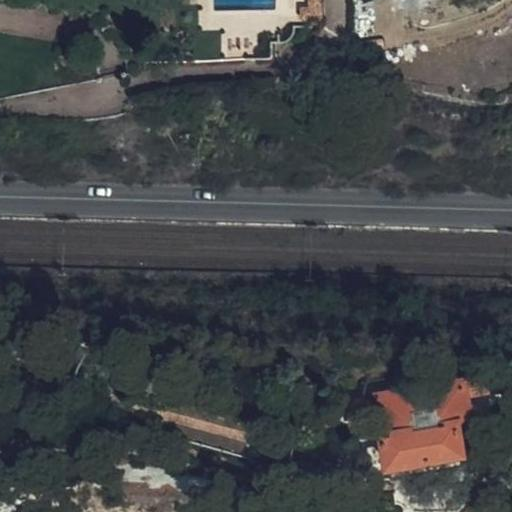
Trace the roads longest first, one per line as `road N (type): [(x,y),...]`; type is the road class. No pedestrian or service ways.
road 1 (secondary): [(0,198),(511,213)]
road 2 (unknown): [(111,93),(151,68),(237,36),(326,18),(359,0)]
